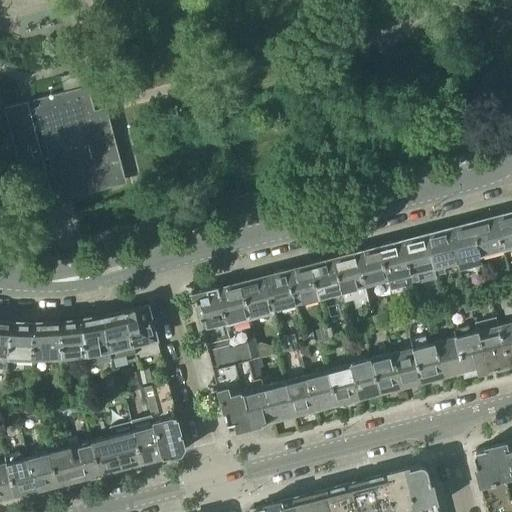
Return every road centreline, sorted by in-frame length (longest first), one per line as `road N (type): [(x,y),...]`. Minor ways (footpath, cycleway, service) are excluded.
road 1 (residential): [(155,260),(491,174),(511,162)]
road 2 (residential): [(215,479),(441,421)]
road 3 (residential): [(215,479),(155,260)]
road 4 (residential): [(0,278),(49,282),(155,260)]
road 5 (residential): [(91,511),(215,479)]
